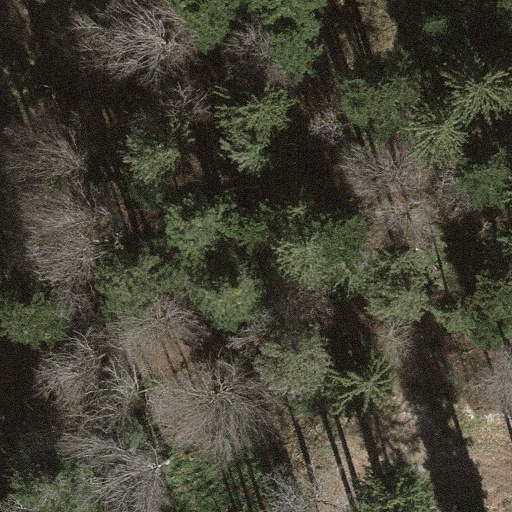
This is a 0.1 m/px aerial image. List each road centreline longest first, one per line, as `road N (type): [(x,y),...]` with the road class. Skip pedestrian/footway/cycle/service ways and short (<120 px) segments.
road 1 (track): [(72,511),(70,471),(35,344),(0,313)]
road 2 (track): [(511,463),(404,481),(363,511)]
